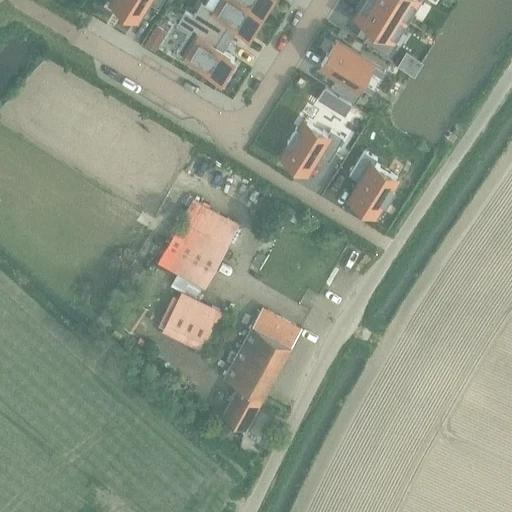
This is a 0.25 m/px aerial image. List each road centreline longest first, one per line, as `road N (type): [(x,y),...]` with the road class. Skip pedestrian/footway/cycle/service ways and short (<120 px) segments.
road 1 (unclassified): [(249,511),(344,322),(511,72)]
road 2 (residential): [(235,132),(77,34)]
road 3 (residential): [(319,0),(235,132)]
